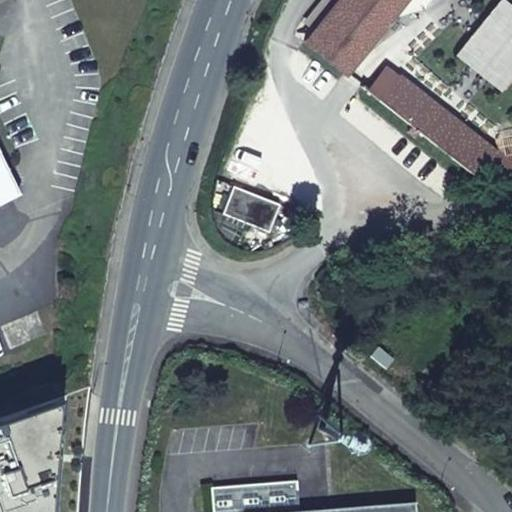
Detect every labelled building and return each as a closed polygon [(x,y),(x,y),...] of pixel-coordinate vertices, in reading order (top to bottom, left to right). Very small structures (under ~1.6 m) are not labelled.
[(318,0),(302,21),(312,29),(334,0),(318,0)] [(343,73),(401,0),(334,0),(312,29),(303,41),(343,73)] [(0,200),(9,195),(0,176),(0,172),(6,170),(0,157),(0,200)] [(0,172),(0,176),(9,195),(17,191),(6,170),(0,172)] [(208,490),(209,511),(293,511),(291,484),(208,490)] [(411,511),(410,503),(382,505),(382,511),(411,511)]
